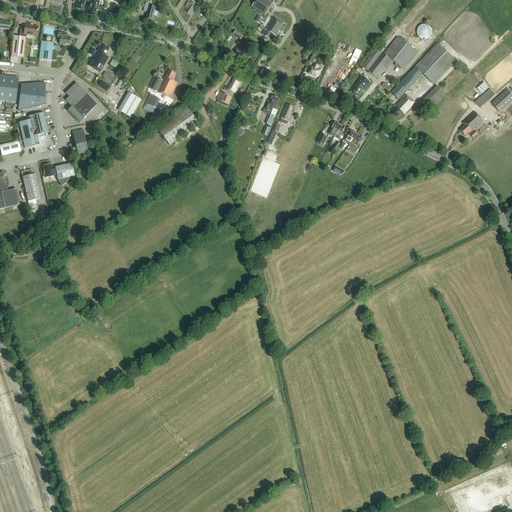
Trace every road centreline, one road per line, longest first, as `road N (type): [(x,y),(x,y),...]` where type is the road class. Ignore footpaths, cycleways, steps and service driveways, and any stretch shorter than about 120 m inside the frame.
road 1 (tertiary): [(511,243),(495,201),(467,170),(332,103),(186,45)]
road 2 (unclassified): [(0,165),(60,150),(54,96),(63,73)]
